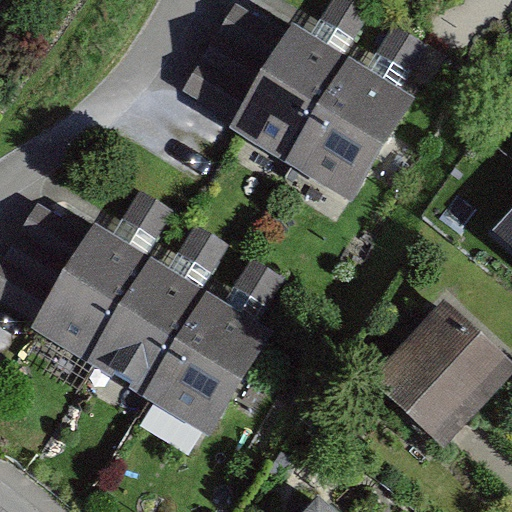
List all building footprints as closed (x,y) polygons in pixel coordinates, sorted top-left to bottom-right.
[(342,0),(337,0),(323,24),(356,44),(372,18),(342,0)] [(242,128),(289,51),(234,18),(187,95),(242,128)] [(394,31),(378,57),(412,77),(428,51),(394,31)] [(352,70),(297,38),(289,51),(242,128),(235,142),(289,175),(352,70)] [(418,109),(352,70),(289,175),(355,214),(418,109)] [(144,199),(128,225),(159,243),(174,216),(144,199)] [(0,278),(0,302),(44,328),(94,244),(39,212),(0,278)] [(511,230),(498,246),(511,259),(511,230)] [(199,232),(184,259),(214,276),(230,250),(199,232)] [(44,328),(36,341),(92,375),(155,272),(98,237),(94,244),(44,328)] [(255,266),(240,292),(270,310),(285,284),(255,266)] [(210,306),(155,272),(92,375),(147,409),(210,306)] [(276,346),(210,306),(147,409),(212,449),(276,346)] [(511,391),(511,358),(456,309),(383,393),(455,456),(511,391)] [(284,456),(271,476),(284,484),(296,464),(284,456)]
